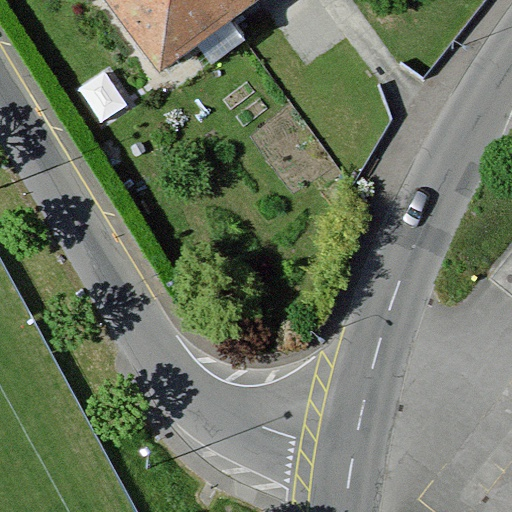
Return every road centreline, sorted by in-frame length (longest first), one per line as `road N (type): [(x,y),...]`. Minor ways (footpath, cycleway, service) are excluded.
road 1 (residential): [(352,446),(293,438),(215,412),(155,354),(0,81)]
road 2 (tertiary): [(352,446),(416,228),(467,128),(511,70)]
